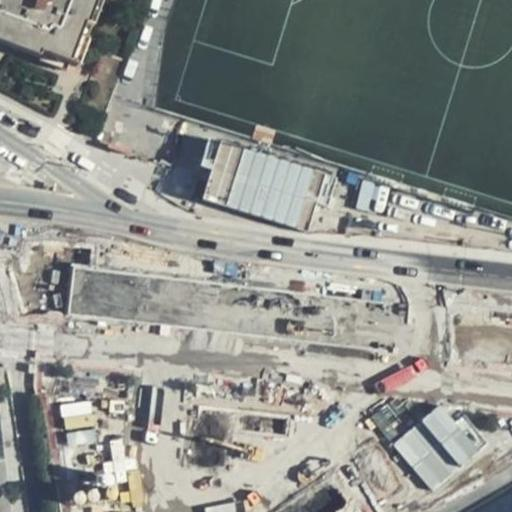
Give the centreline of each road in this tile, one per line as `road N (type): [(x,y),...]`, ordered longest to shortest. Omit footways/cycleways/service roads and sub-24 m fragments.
road 1 (primary): [(0,329),(511,390)]
road 2 (trunk): [(511,333),(0,279)]
road 3 (primary): [(511,283),(170,238)]
road 4 (secondary): [(170,238),(0,139)]
road 5 (primary): [(170,238),(0,205)]
